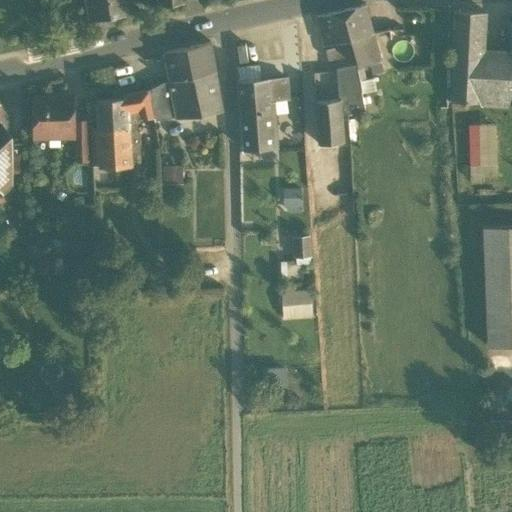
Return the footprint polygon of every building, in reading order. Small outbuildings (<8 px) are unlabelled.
[(130,17),(127,0),(84,0),(89,26),(130,17)] [(356,66),(357,67),(363,66),(369,64),(381,61),(373,33),(365,5),(316,17),(323,46),(349,39),(356,66)] [(455,9),(453,58),(481,59),(481,55),(483,11),(455,9)] [(164,53),(170,83),(216,72),(211,43),(164,53)] [(239,63),(248,62),(247,44),(237,45),(239,63)] [(351,55),(348,44),(325,50),(328,61),(351,55)] [(511,45),(509,45),(509,57),(508,78),(499,78),(498,104),(511,104),(511,45)] [(450,101),(498,104),(499,78),(508,78),(509,57),(481,55),(481,59),(453,58),(450,101)] [(381,61),(369,64),(372,74),(384,71),(381,61)] [(356,66),(336,70),(339,100),(341,100),(342,116),(365,111),(361,92),(359,81),(357,67),(356,66)] [(357,67),(359,81),(366,79),(365,74),(363,66),(357,67)] [(90,72),(91,96),(117,91),(111,67),(90,72)] [(239,69),(240,83),(263,81),(262,67),(239,69)] [(222,109),(216,72),(170,83),(176,117),(222,109)] [(374,79),(366,79),(359,81),(361,92),(375,90),(374,79)] [(281,80),(268,81),(269,96),(282,96),(281,80)] [(273,148),(269,96),(268,81),(263,81),(240,83),(245,150),(273,148)] [(154,113),(156,120),(176,117),(170,83),(165,84),(149,91),(154,113)] [(129,94),(129,99),(96,101),(97,131),(99,168),(132,166),(130,129),(129,108),(143,107),(143,113),(154,113),(149,91),(129,94)] [(59,138),(74,138),(74,119),(73,98),(34,99),(35,136),(49,136),(59,136),(59,138)] [(315,101),(318,145),(344,142),(342,116),(341,100),(339,100),(315,101)] [(74,138),(75,163),(93,163),(92,119),(74,119),(74,138)] [(468,124),(469,182),(484,182),(483,174),(497,173),(495,124),(468,124)] [(75,170),(75,163),(74,138),(59,138),(59,136),(49,136),(50,170),(75,170)] [(0,176),(11,177),(10,138),(0,138),(0,176)] [(182,165),(162,166),(163,185),(182,184),(182,165)] [(0,193),(11,184),(11,177),(0,176),(0,193)] [(301,188),(283,189),(283,204),(287,208),(301,208),(301,188)] [(511,225),(483,226),(488,346),(511,345),(511,225)] [(292,239),(294,260),(313,259),(312,238),(292,239)] [(55,259),(40,257),(38,272),(53,274),(55,259)] [(111,260),(98,259),(96,279),(99,279),(108,280),(110,267),(111,260)] [(118,268),(110,267),(108,280),(99,279),(97,290),(111,290),(116,285),(118,268)] [(285,293),(287,318),(317,316),(315,291),(285,293)] [(261,368),(262,386),(286,386),(285,367),(261,368)]
